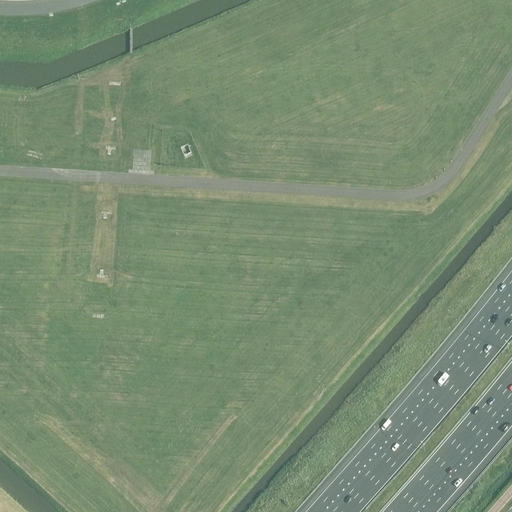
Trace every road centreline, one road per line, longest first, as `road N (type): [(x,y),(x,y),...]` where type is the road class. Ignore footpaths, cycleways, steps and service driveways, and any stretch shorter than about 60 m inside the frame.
road 1 (motorway): [(511,306),(341,511)]
road 2 (motorway): [(407,511),(511,384)]
